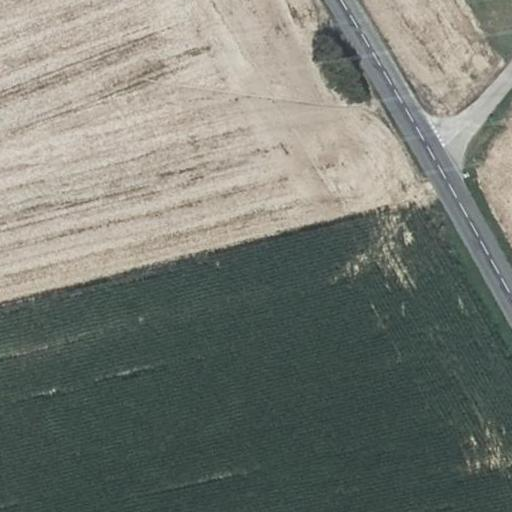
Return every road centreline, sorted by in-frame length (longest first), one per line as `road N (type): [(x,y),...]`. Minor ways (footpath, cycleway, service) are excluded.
road 1 (secondary): [(431,157),(337,0)]
road 2 (secondary): [(511,303),(431,157)]
